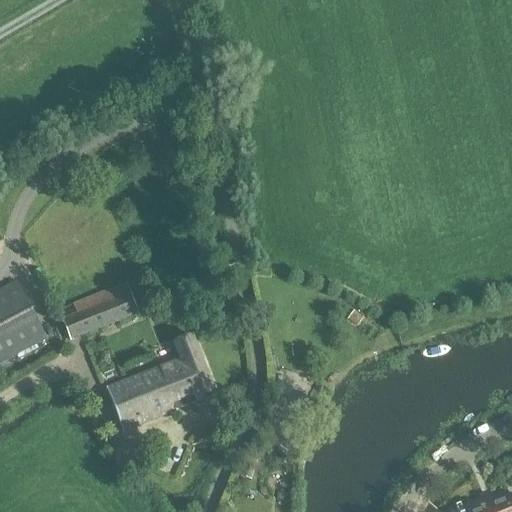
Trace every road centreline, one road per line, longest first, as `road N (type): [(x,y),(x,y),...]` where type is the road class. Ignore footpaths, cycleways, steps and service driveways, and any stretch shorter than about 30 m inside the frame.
road 1 (unclassified): [(210,511),(253,416),(259,370),(194,0)]
road 2 (residential): [(511,428),(441,465),(400,511)]
